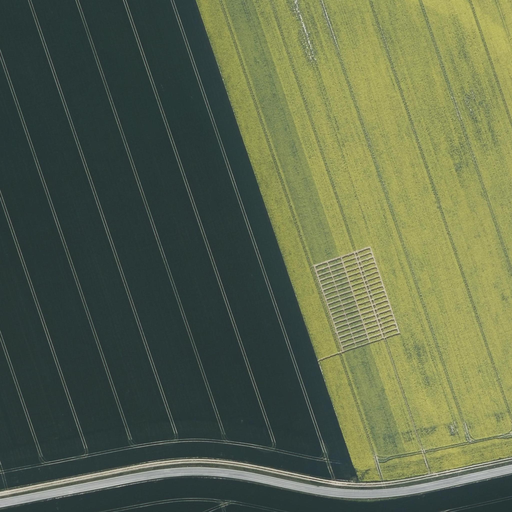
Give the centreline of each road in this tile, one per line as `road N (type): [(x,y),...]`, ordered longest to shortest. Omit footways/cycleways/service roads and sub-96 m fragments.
road 1 (track): [(511,459),(368,485),(174,460),(0,492)]
road 2 (tertiary): [(511,468),(351,494),(180,471),(0,503)]
